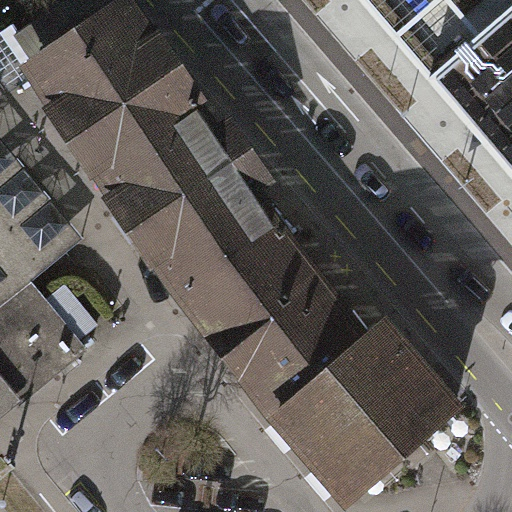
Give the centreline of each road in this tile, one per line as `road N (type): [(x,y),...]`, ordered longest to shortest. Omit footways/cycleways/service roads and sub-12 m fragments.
road 1 (secondary): [(190,0),(429,268)]
road 2 (secondary): [(429,268),(461,338),(511,401)]
